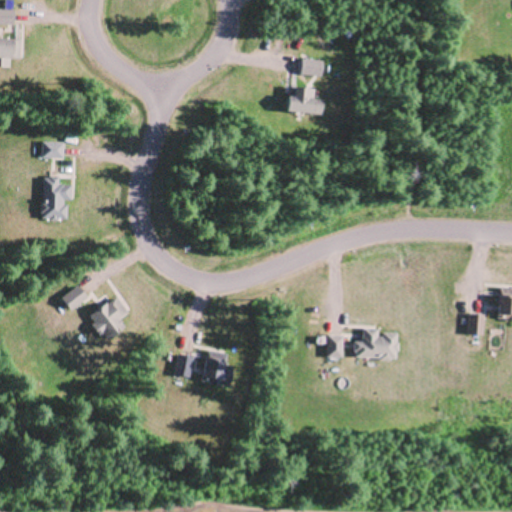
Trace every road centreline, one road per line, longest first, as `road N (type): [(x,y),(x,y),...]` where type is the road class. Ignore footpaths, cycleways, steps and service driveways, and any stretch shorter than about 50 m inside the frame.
road 1 (residential): [(165,76),(139,214),(160,253),(201,278),(238,276),(392,223),(511,226)]
road 2 (residential): [(103,49),(142,74),(187,70),(220,39),(227,0),(88,6),(103,49)]
